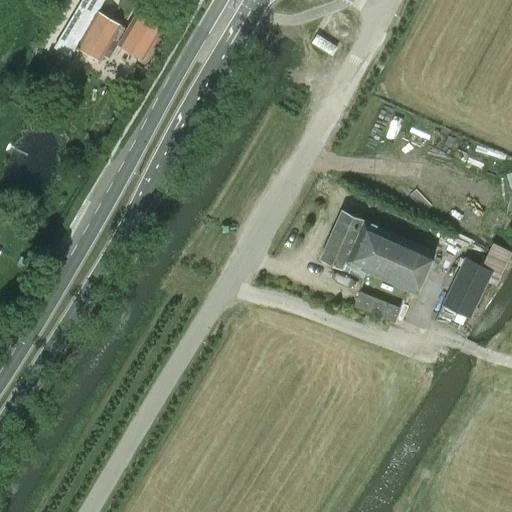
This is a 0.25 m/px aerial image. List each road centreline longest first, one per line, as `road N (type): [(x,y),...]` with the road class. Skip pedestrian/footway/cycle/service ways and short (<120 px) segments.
road 1 (unclassified): [(91,511),(386,8)]
road 2 (primary): [(0,424),(133,218),(257,0)]
road 3 (primary): [(220,0),(0,369)]
road 4 (track): [(511,365),(454,346),(405,310),(252,247)]
